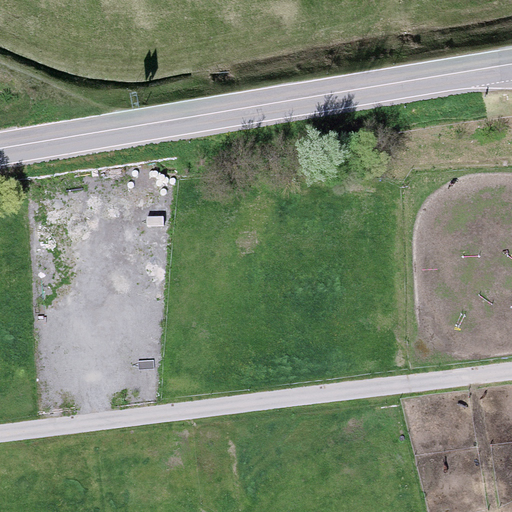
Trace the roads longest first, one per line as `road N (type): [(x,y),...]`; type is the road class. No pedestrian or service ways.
road 1 (primary): [(511,64),(0,149)]
road 2 (track): [(511,375),(0,435)]
